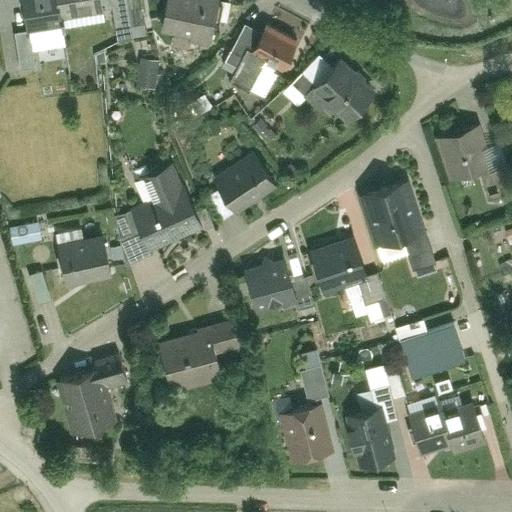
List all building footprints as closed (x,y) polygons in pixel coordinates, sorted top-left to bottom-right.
[(64,12),(62,0),(53,0),(28,4),(31,27),(35,48),(69,42),(64,12)] [(62,0),(64,12),(105,5),(104,0),(62,0)] [(130,0),(104,0),(105,5),(113,3),(119,37),(136,34),(130,0)] [(210,35),(217,0),(167,0),(162,25),(210,35)] [(254,47),(263,28),(247,20),(229,56),(238,61),(230,76),(250,87),(267,54),(254,47)] [(285,63),(299,36),(268,20),(263,28),(254,47),(267,54),(285,63)] [(35,48),(31,27),(16,29),(22,66),(37,64),(35,48)] [(316,83),(335,64),(321,51),(294,78),(307,92),(316,83)] [(137,83),(156,86),(161,57),(142,54),(137,83)] [(350,116),(379,87),(357,66),(344,54),(335,64),(316,83),(350,116)] [(254,122),(269,139),(278,131),(263,114),(254,122)] [(439,132),(453,172),(492,159),(479,119),(439,132)] [(214,174),(238,209),(278,181),(255,146),(214,174)] [(134,205),(155,246),(205,221),(173,156),(141,172),(153,196),(134,205)] [(410,174),(361,190),(377,239),(403,231),(414,264),(437,257),(410,174)] [(39,220),(9,222),(10,240),(40,238),(39,220)] [(60,238),(68,279),(115,271),(107,229),(60,238)] [(355,230),(311,246),(325,286),(361,274),(369,271),(355,230)] [(246,262),(257,307),(299,297),(293,275),(288,252),(246,262)] [(29,272),(42,298),(50,294),(38,268),(29,272)] [(369,271),(361,274),(369,299),(387,293),(379,268),(369,271)] [(308,272),(293,275),(299,297),(300,303),(314,299),(308,272)] [(211,323),(217,348),(240,342),(233,313),(210,319),(211,323)] [(402,336),(429,328),(425,314),(398,323),(402,336)] [(400,339),(413,371),(466,355),(454,322),(400,339)] [(211,323),(160,336),(169,375),(221,362),(217,348),(211,323)] [(58,376),(76,431),(120,417),(110,386),(129,379),(121,355),(58,376)] [(310,395),(331,390),(324,360),(302,365),(310,395)] [(382,400),(387,417),(400,413),(391,377),(378,380),(382,400)] [(473,396),(443,405),(453,439),(456,447),(486,438),(473,396)] [(335,448),(323,397),(280,407),(292,458),(335,448)] [(412,408),(424,447),(453,439),(443,405),(442,399),(412,408)] [(382,400),(346,408),(359,460),(395,452),(387,417),(382,400)]
